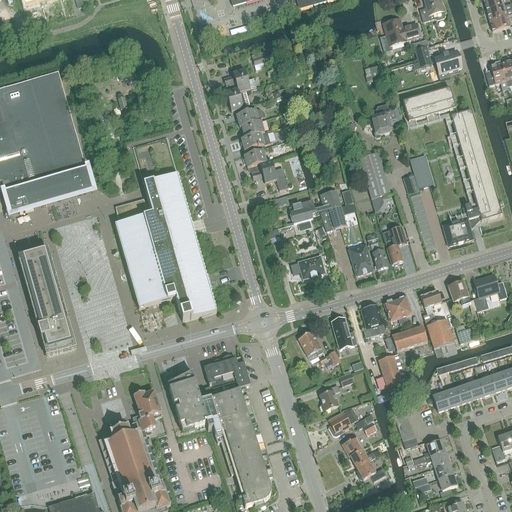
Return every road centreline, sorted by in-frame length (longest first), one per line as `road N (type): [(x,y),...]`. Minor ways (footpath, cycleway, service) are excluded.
road 1 (tertiary): [(259,314),(169,0)]
road 2 (tertiary): [(0,397),(253,325)]
road 3 (tertiary): [(271,321),(511,252)]
road 4 (residential): [(322,511),(264,332)]
road 5 (unknown): [(428,276),(390,137)]
road 6 (residential): [(494,511),(465,425),(511,410)]
